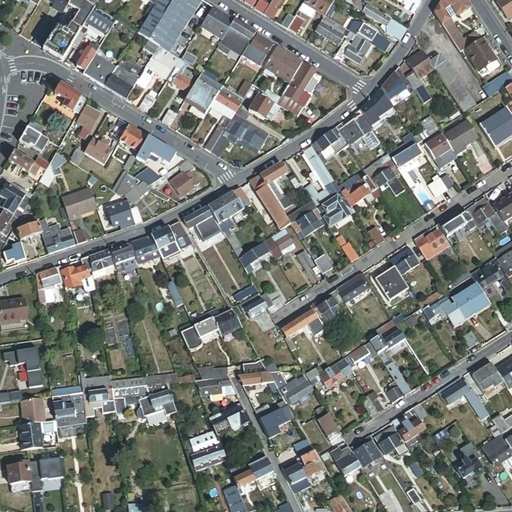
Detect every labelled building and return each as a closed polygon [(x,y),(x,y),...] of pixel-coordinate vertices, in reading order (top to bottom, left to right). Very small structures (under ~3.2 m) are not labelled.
[(75,40),(95,9),(80,0),(74,0),(70,7),(72,9),(79,13),(77,15),(65,35),(56,29),(43,50),(61,62),(75,40)] [(70,0),(46,0),(54,5),(64,11),(67,6),(70,0)] [(80,0),(95,9),(98,3),(93,0),(80,0)] [(158,0),(149,16),(137,35),(148,42),(159,48),(188,0),(158,0)] [(146,0),(152,3),(145,14),(149,16),(158,0),(146,0)] [(205,4),(199,0),(188,0),(159,48),(173,56),(205,4)] [(247,0),(245,4),(252,8),(256,0),(247,0)] [(280,0),(273,0),(269,6),(264,16),(272,21),(278,11),(275,9),(280,0)] [(305,0),(299,11),(310,18),(314,11),(324,18),(324,17),(331,6),(334,0),(305,0)] [(415,16),(422,3),(417,0),(410,0),(405,9),(415,16)] [(441,0),(441,1),(433,14),(459,54),(464,51),(480,41),(475,34),(463,42),(447,16),(444,11),(451,7),(454,12),(458,16),(470,9),(464,0),(441,0)] [(511,0),(495,0),(508,21),(511,18),(511,0)] [(265,7),(267,5),(261,1),(255,11),(258,13),(262,5),(265,7)] [(399,42),(406,32),(386,19),(357,1),(354,6),(354,7),(383,24),(381,27),(386,34),(399,42)] [(64,11),(54,5),(52,8),(62,15),(64,11)] [(264,16),(269,6),(267,5),(265,7),(262,5),(258,13),(264,16)] [(335,9),(331,6),(324,17),(329,20),(335,9)] [(447,16),(454,12),(451,7),(444,11),(447,16)] [(89,30),(91,26),(101,32),(107,36),(116,22),(95,9),(75,40),(80,43),(89,30)] [(234,21),(213,9),(202,28),(211,34),(216,26),(227,33),(234,21)] [(287,31),(294,19),(289,16),(282,27),(287,31)] [(294,19),(287,31),(295,36),(304,22),(295,17),(294,19)] [(350,35),(324,18),(315,33),(338,47),(344,38),(347,40),(350,35)] [(234,21),(227,33),(233,36),(234,35),(244,41),(242,45),(245,47),(247,48),(255,35),(234,21)] [(363,25),(353,23),(348,32),(350,33),(356,37),(363,25)] [(363,25),(356,37),(369,45),(370,43),(371,43),(375,36),(377,33),(363,25)] [(46,26),(34,45),(40,49),(52,30),(46,26)] [(101,32),(91,26),(89,30),(99,35),(101,32)] [(227,33),(216,26),(211,34),(222,41),(227,33)] [(233,36),(227,33),(222,41),(220,45),(241,58),(244,54),(242,52),(245,47),(242,45),(244,41),(234,35),(233,36)] [(273,46),(257,36),(249,50),(247,49),(244,54),(241,58),(259,69),(273,46)] [(383,41),(375,36),(371,43),(370,43),(369,45),(370,45),(373,48),(377,50),(383,41)] [(373,48),(370,45),(369,46),(356,38),(351,46),(345,42),(337,55),(343,59),(344,57),(358,65),(363,57),(366,59),(373,48)] [(480,41),(464,51),(478,72),(485,68),(486,69),(489,67),(488,65),(495,61),(482,40),(480,41)] [(377,50),(384,54),(390,45),(383,41),(377,50)] [(159,48),(148,42),(142,51),(153,58),(154,57),(159,48)] [(94,58),(96,55),(94,53),(87,49),(76,68),(82,72),(84,68),(87,69),(94,58)] [(302,64),(278,49),(264,70),(289,85),(302,64)] [(414,74),(405,80),(415,95),(422,106),(431,100),(419,81),(434,71),(428,63),(422,54),(407,63),(414,74)] [(337,55),(334,60),(340,63),(343,59),(337,55)] [(438,56),(428,63),(434,71),(463,115),(475,107),(446,62),(438,56)] [(173,69),(154,57),(153,58),(143,73),(150,78),(153,73),(155,74),(166,81),(167,79),(173,69)] [(87,69),(83,75),(104,88),(115,71),(94,58),(87,69)] [(489,67),(486,69),(489,74),(499,67),(495,61),(488,65),(489,67)] [(188,67),(180,62),(176,69),(180,72),(173,83),(172,85),(187,94),(196,80),(191,77),(192,75),(188,73),(187,75),(184,73),(186,69),(188,67)] [(316,72),(302,64),(289,85),(280,100),(276,106),(280,109),(296,119),(310,97),(303,93),(316,72)] [(138,81),(117,68),(115,71),(104,88),(126,101),(136,85),(138,81)] [(173,69),(167,79),(169,80),(175,70),(173,69)] [(180,72),(176,69),(175,70),(169,80),(173,83),(180,72)] [(405,80),(398,69),(381,89),(393,109),(415,95),(405,80)] [(152,79),(150,78),(143,73),(138,81),(136,85),(144,90),(152,79)] [(511,81),(507,74),(482,90),(488,99),(502,90),(511,83),(511,81)] [(215,101),(219,95),(197,81),(185,101),(193,106),(206,114),(210,108),(215,101)] [(251,90),(253,88),(246,84),(238,96),(245,100),(246,98),(251,90)] [(86,101),(60,85),(55,95),(65,101),(62,106),(78,115),(86,101)] [(244,101),(222,88),(219,95),(215,101),(235,114),(239,110),(244,101)] [(391,110),(379,91),(370,101),(359,110),(372,132),(379,127),(375,120),(391,110)] [(280,100),(267,92),(263,98),(274,105),(276,106),(280,100)] [(274,105),(263,98),(259,95),(249,112),(263,121),(265,119),(274,105)] [(139,110),(147,115),(155,101),(147,96),(139,110)] [(215,101),(210,108),(231,121),(235,116),(235,114),(215,101)] [(274,105),(265,119),(268,121),(271,121),(272,121),(280,109),(276,106),(274,105)] [(206,114),(193,106),(189,112),(203,120),(206,114)] [(87,133),(89,134),(99,116),(86,108),(76,124),(83,128),(78,138),(85,141),(88,137),(85,135),(87,133)] [(502,143),(504,145),(511,139),(511,117),(506,109),(480,127),(494,148),(502,143)] [(249,116),(239,110),(235,114),(235,116),(245,122),(249,116)] [(169,112),(161,124),(169,128),(176,116),(169,112)] [(431,120),(437,130),(442,126),(433,112),(428,115),(431,120)] [(235,116),(231,121),(231,123),(225,132),(237,140),(238,140),(238,141),(240,139),(258,151),(268,136),(245,122),(235,116)] [(343,129),(340,125),(335,129),(347,147),(370,132),(361,117),(345,128),(343,129)] [(222,129),(228,121),(224,118),(219,127),(222,129)] [(433,134),(438,131),(437,130),(431,120),(426,123),(432,132),(433,134)] [(219,127),(204,150),(211,154),(223,135),(225,132),(231,123),(228,121),(222,129),(219,127)] [(43,129),(31,122),(27,129),(39,136),(43,129)] [(126,126),(120,122),(110,140),(117,144),(126,126)] [(478,139),(467,122),(442,137),(453,154),(463,148),(478,139)] [(145,137),(129,127),(119,142),(136,153),(145,137)] [(39,136),(27,129),(18,143),(28,149),(29,147),(40,153),(47,141),(39,136)] [(347,147),(335,129),(315,144),(321,151),(329,146),(335,155),(347,147)] [(225,132),(223,135),(235,142),(237,140),(225,132)] [(424,140),(429,137),(428,135),(428,134),(415,142),(417,145),(424,140)] [(223,135),(211,154),(218,158),(229,141),(235,144),(238,140),(237,140),(235,142),(223,135)] [(415,142),(410,135),(402,140),(405,145),(388,156),(391,161),(414,146),(417,145),(415,142)] [(442,137),(441,135),(427,144),(424,146),(439,170),(456,159),(455,157),(453,154),(442,137)] [(175,155),(148,139),(136,159),(145,165),(148,160),(153,163),(156,159),(168,167),(175,155)] [(424,146),(427,144),(424,140),(417,145),(419,149),(424,146)] [(99,144),(92,141),(84,155),(104,167),(112,152),(107,149),(109,145),(101,141),(99,144)] [(315,144),(311,146),(322,163),(335,155),(329,146),(321,151),(315,144)] [(419,149),(417,145),(414,146),(420,155),(423,154),(419,149)] [(414,146),(391,161),(400,175),(409,188),(413,186),(406,174),(418,166),(414,160),(420,155),(414,146)] [(340,194),(334,184),(311,148),(303,153),(305,156),(302,157),(313,174),(309,176),(313,182),(317,180),(324,192),(318,196),(313,188),(312,186),(305,190),(306,192),(316,207),(331,197),(332,199),(340,194)] [(465,150),(463,148),(453,154),(455,157),(465,150)] [(77,168),(84,155),(75,150),(68,162),(77,168)] [(35,166),(33,165),(13,154),(7,163),(28,174),(31,168),(34,169),(35,166)] [(66,161),(55,154),(49,165),(53,178),(60,175),(58,168),(66,161)] [(391,161),(388,156),(376,163),(380,168),(391,161)] [(128,172),(135,160),(130,157),(123,170),(124,171),(128,172)] [(45,172),(49,165),(37,158),(33,165),(35,166),(45,172)] [(375,191),(383,186),(385,190),(388,188),(395,198),(404,192),(395,178),(400,175),(391,161),(380,168),(366,177),(375,191)] [(193,170),(185,163),(177,168),(181,174),(170,182),(171,184),(170,185),(179,198),(192,189),(191,189),(196,186),(188,174),(193,170)] [(366,177),(380,168),(376,163),(363,172),(366,177)] [(287,174),(281,164),(259,177),(282,213),(293,206),(287,197),(285,199),(274,182),(287,174)] [(56,185),(53,178),(49,165),(45,172),(41,180),(51,186),(56,185)] [(148,187),(160,179),(148,169),(135,178),(148,187)] [(359,182),(366,177),(363,172),(361,169),(354,174),(356,177),(359,182)] [(127,175),(128,172),(124,171),(112,192),(115,194),(127,175)] [(133,179),(127,175),(115,194),(119,198),(122,196),(128,202),(126,203),(128,209),(148,191),(150,193),(166,202),(168,198),(155,191),(149,187),(148,187),(133,179)] [(303,189),(294,175),(288,179),(295,190),(298,188),(300,191),(303,189)] [(165,176),(160,179),(148,187),(149,187),(155,191),(168,181),(165,176)] [(447,176),(440,180),(447,191),(454,187),(447,176)] [(282,213),(259,177),(249,183),(273,220),(276,218),(284,230),(290,226),(286,219),(282,213)] [(375,191),(366,177),(359,182),(349,188),(341,193),(342,194),(350,207),(375,191)] [(349,188),(359,182),(356,177),(346,183),(349,188)] [(19,220),(32,196),(0,178),(0,194),(1,195),(0,197),(0,199),(2,200),(6,203),(2,211),(17,219),(19,220)] [(119,198),(115,194),(112,192),(108,189),(105,190),(90,178),(87,183),(89,190),(90,193),(100,190),(121,206),(124,201),(119,198)] [(341,193),(349,188),(346,183),(345,181),(337,186),(341,193)] [(439,181),(433,184),(440,195),(446,192),(439,181)] [(427,188),(434,199),(440,195),(433,184),(427,188)] [(90,193),(89,190),(61,200),(68,220),(96,210),(90,193)] [(245,202),(237,190),(232,194),(239,206),(245,202)] [(239,206),(232,194),(207,208),(221,232),(228,245),(234,241),(227,228),(224,223),(243,211),(239,206)] [(354,213),(350,207),(342,194),(316,210),(325,223),(329,230),(354,213)] [(511,194),(492,207),(496,214),(502,224),(506,222),(511,217),(511,194)] [(498,237),(507,231),(506,229),(502,224),(496,214),(494,215),(485,200),(468,211),(477,226),(488,220),(498,237)] [(294,223),(316,209),(312,203),(286,219),(290,226),(294,223)] [(97,211),(102,227),(117,221),(112,206),(97,211)] [(129,211),(134,227),(141,224),(136,208),(129,211)] [(221,232),(207,208),(184,221),(188,232),(194,229),(202,243),(221,232)] [(0,241),(3,243),(17,219),(2,211),(0,209),(0,241)] [(475,228),(463,209),(456,214),(459,217),(450,223),(448,219),(438,225),(446,239),(465,227),(469,233),(475,228)] [(295,224),(294,223),(290,226),(299,240),(325,223),(316,210),(295,224)] [(246,216),(243,211),(224,223),(227,228),(246,216)] [(19,242),(41,235),(37,224),(37,222),(36,219),(35,218),(28,220),(29,224),(23,226),(17,228),(17,230),(17,231),(16,231),(19,242)] [(48,256),(74,247),(68,230),(59,234),(48,237),(47,232),(44,226),(48,225),(46,221),(37,224),(41,235),(48,256)] [(192,245),(180,223),(152,237),(161,257),(178,250),(179,251),(192,245)] [(467,234),(469,233),(465,227),(446,239),(448,241),(464,230),(467,234)] [(48,237),(59,234),(57,228),(47,232),(48,237)] [(376,247),(383,242),(375,229),(367,234),(376,247)] [(77,246),(85,243),(81,230),(73,233),(77,246)] [(284,232),(264,245),(275,261),(294,249),(284,232)] [(425,240),(422,236),(412,242),(425,262),(448,247),(438,232),(425,240)] [(161,257),(152,237),(131,244),(136,259),(140,265),(161,257)] [(350,264),(357,259),(348,244),(346,245),(341,237),(335,240),(350,264)] [(237,260),(248,253),(245,249),(241,252),(236,242),(229,246),(237,260)] [(16,266),(26,263),(20,244),(16,246),(15,243),(11,245),(12,247),(10,248),(11,252),(2,255),(5,264),(11,261),(12,265),(15,264),(16,266)] [(511,243),(493,256),(497,262),(511,252),(511,243)] [(263,244),(238,261),(247,277),(254,273),(250,266),(269,254),(263,244)] [(248,253),(255,248),(253,244),(245,249),(248,253)] [(137,268),(129,245),(111,251),(116,266),(122,264),(125,272),(137,268)] [(309,248),(305,250),(306,251),(312,260),(316,258),(309,248)] [(179,251),(178,250),(161,257),(163,261),(180,253),(179,251)] [(409,250),(389,262),(393,269),(399,278),(419,265),(409,250)] [(113,267),(108,251),(90,258),(92,274),(104,270),(113,267)] [(306,251),(296,257),(306,272),(315,266),(313,263),(312,260),(306,251)] [(511,278),(511,252),(497,262),(498,263),(501,268),(507,264),(510,268),(505,271),(510,279),(511,278)] [(315,266),(322,276),(332,269),(324,256),(313,263),(315,266)] [(92,274),(90,258),(81,261),(83,268),(73,271),(72,269),(60,273),(64,284),(66,291),(83,286),(94,282),(93,279),(92,274)] [(501,268),(498,263),(494,266),(493,264),(474,276),(471,278),(476,285),(480,292),(500,280),(502,283),(500,284),(507,294),(511,291),(511,285),(503,272),(501,268)] [(503,272),(505,271),(510,268),(507,264),(501,268),(503,272)] [(60,273),(58,268),(55,269),(61,285),(64,284),(60,273)] [(61,285),(55,269),(36,276),(38,292),(51,287),(61,285)] [(399,278),(393,269),(374,281),(388,303),(395,298),(405,292),(407,290),(399,278)] [(106,274),(104,270),(92,274),(93,279),(106,274)] [(468,273),(467,271),(451,281),(455,288),(471,278),(470,275),(468,273)] [(362,274),(335,291),(343,302),(344,305),(370,288),(362,274)] [(175,303),(181,300),(172,279),(168,281),(170,283),(167,285),(175,303)] [(95,291),(94,282),(83,286),(85,292),(88,293),(95,291)] [(480,292),(476,285),(450,301),(463,322),(474,315),(472,313),(487,303),(480,292)] [(51,287),(38,292),(40,304),(54,303),(51,287)] [(257,293),(254,288),(240,296),(242,301),(257,293)] [(259,298),(266,310),(267,311),(282,302),(275,289),(259,298)] [(445,294),(442,289),(425,300),(428,305),(440,297),(440,298),(445,294)] [(335,291),(310,308),(322,327),(327,324),(322,316),(325,314),(329,321),(338,315),(333,308),(343,302),(335,291)] [(405,292),(395,298),(397,301),(406,295),(405,292)] [(428,323),(439,316),(442,320),(445,317),(447,320),(453,329),(464,323),(463,322),(450,301),(445,294),(440,298),(420,311),(428,323)] [(259,298),(258,296),(238,307),(241,313),(244,311),(249,320),(266,310),(259,298)] [(428,305),(425,300),(417,305),(420,310),(428,305)] [(24,301),(0,304),(0,321),(0,325),(26,321),(24,301)] [(489,306),(487,303),(472,313),(474,315),(489,306)] [(310,308),(278,328),(281,333),(281,332),(286,339),(312,323),(319,334),(324,331),(322,327),(310,308)] [(511,320),(504,308),(495,314),(503,328),(511,322),(511,320)] [(241,328),(231,311),(216,318),(212,319),(219,333),(221,337),(241,328)] [(212,319),(216,318),(214,314),(203,319),(192,324),(194,328),(212,319)] [(192,324),(203,319),(201,315),(190,319),(192,324)] [(392,322),(394,326),(403,320),(401,316),(392,322)] [(219,333),(212,319),(194,328),(200,341),(219,333)] [(415,324),(412,319),(406,323),(409,328),(415,324)] [(394,326),(392,322),(374,333),(377,339),(395,327),(394,326)] [(404,341),(395,327),(377,339),(375,340),(369,344),(376,356),(383,351),(385,353),(404,341)] [(200,341),(194,328),(181,333),(189,351),(190,351),(193,351),(196,350),(200,347),(201,344),(200,341)] [(478,344),(471,333),(462,339),(469,350),(478,344)] [(352,355),(369,344),(365,338),(348,349),(352,355)] [(290,340),(286,343),(290,350),(294,348),(290,340)] [(376,356),(369,344),(352,355),(348,357),(351,363),(347,366),(350,371),(354,368),(353,366),(368,356),(371,359),(376,356)] [(342,354),(340,356),(342,358),(343,360),(348,357),(352,355),(348,349),(342,353),(342,354)] [(43,387),(37,350),(4,355),(5,363),(9,362),(10,367),(26,365),(29,389),(43,387)] [(391,364),(385,353),(383,351),(376,356),(384,368),(391,364)] [(319,376),(309,382),(312,387),(320,382),(325,390),(352,373),(350,371),(347,366),(343,360),(341,362),(319,376)] [(511,360),(495,371),(503,384),(507,390),(511,387),(511,360)] [(268,375),(260,361),(253,365),(243,366),(244,377),(268,375)] [(411,394),(391,364),(384,368),(395,385),(404,398),(411,394)] [(503,384),(495,371),(491,365),(472,377),(484,395),(503,384)] [(218,380),(213,370),(212,368),(197,370),(202,381),(218,380)] [(213,370),(218,380),(227,379),(226,369),(213,370)] [(112,391),(111,383),(110,378),(85,381),(83,370),(80,371),(81,383),(82,387),(83,395),(112,391)] [(315,370),(305,376),(309,382),(319,376),(315,370)] [(280,374),(268,375),(278,391),(282,399),(286,396),(292,406),(298,402),(301,407),(310,401),(307,397),(313,393),(304,378),(288,388),(280,374)] [(177,377),(176,375),(159,377),(162,386),(167,385),(179,384),(177,377)] [(268,375),(244,377),(237,378),(242,387),(268,385),(269,387),(272,394),(278,391),(268,375)] [(189,376),(177,377),(179,384),(191,382),(189,376)] [(159,377),(145,379),(146,384),(147,387),(162,386),(159,377)] [(218,380),(202,381),(195,382),(201,397),(205,397),(221,395),(221,389),(232,388),(227,379),(218,380)] [(463,383),(461,379),(441,391),(444,396),(449,405),(464,395),(481,422),(489,417),(466,381),(463,383)] [(112,391),(135,389),(134,385),(134,380),(111,383),(112,391)] [(176,413),(167,385),(162,386),(147,387),(140,388),(140,394),(140,404),(138,410),(136,414),(138,419),(142,421),(146,420),(145,417),(164,411),(166,416),(176,413)] [(404,398),(395,385),(384,392),(393,405),(404,398)] [(73,396),(83,395),(82,387),(52,391),(52,399),(61,398),(71,397),(73,396)] [(140,394),(140,388),(135,389),(112,391),(115,416),(126,414),(125,406),(140,404),(140,394)] [(112,391),(83,395),(84,403),(85,416),(86,421),(92,421),(90,412),(109,410),(109,415),(112,415),(113,421),(116,421),(115,416),(112,391)] [(10,392),(0,392),(0,405),(11,404),(10,396),(10,392)] [(374,393),(368,397),(368,398),(375,410),(378,414),(385,410),(374,393)] [(84,403),(83,395),(73,396),(73,399),(74,405),(84,403)] [(71,397),(61,398),(62,405),(64,405),(65,406),(73,405),(74,405),(73,399),(71,399),(71,397)] [(62,405),(61,398),(52,399),(55,420),(74,417),(73,405),(65,406),(64,405),(62,405)] [(369,414),(375,410),(368,398),(361,402),(369,414)] [(45,424),(42,400),(21,402),(24,427),(39,425),(45,424)] [(85,416),(84,403),(74,405),(73,405),(74,417),(85,416)] [(271,415),(287,407),(284,403),(269,410),(271,415)] [(209,419),(213,428),(244,414),(240,405),(226,411),(226,409),(222,411),(223,412),(209,419)] [(427,417),(420,405),(413,409),(421,422),(427,417)] [(267,407),(255,412),(259,421),(265,417),(271,415),(269,410),(267,407)] [(277,428),(294,420),(287,407),(271,415),(265,417),(272,430),(277,428)] [(421,422),(413,409),(392,423),(395,427),(399,434),(409,449),(420,442),(417,437),(426,431),(421,422)] [(511,413),(503,419),(505,422),(511,416),(511,413)] [(213,428),(217,438),(226,434),(231,432),(233,431),(234,432),(235,433),(240,431),(241,429),(240,428),(249,424),(244,414),(213,428)] [(341,437),(327,415),(317,422),(330,443),(341,437)] [(511,428),(511,416),(505,422),(503,419),(501,416),(491,421),(501,436),(511,428)] [(265,417),(259,421),(268,440),(280,435),(277,428),(272,430),(265,417)] [(24,427),(20,427),(23,452),(42,450),(39,425),(24,427)] [(399,434),(395,427),(375,440),(385,456),(391,453),(393,452),(397,458),(405,453),(395,437),(399,434)] [(505,442),(511,437),(511,428),(501,436),(505,442)] [(447,438),(443,432),(431,439),(436,446),(447,438)] [(213,433),(186,443),(196,475),(227,463),(219,442),(218,443),(213,433)] [(505,442),(501,436),(481,448),(486,455),(495,449),(497,453),(507,446),(504,443),(505,442)] [(370,437),(349,450),(352,454),(360,468),(362,467),(364,469),(370,465),(372,468),(375,466),(373,463),(383,457),(370,437)] [(480,458),(470,444),(448,458),(455,468),(462,464),(461,464),(466,460),(466,461),(473,457),(476,461),(480,458)] [(503,462),(511,456),(511,454),(507,446),(497,453),(495,449),(486,455),(488,459),(492,466),(502,460),(503,462)] [(314,452),(311,447),(297,454),(299,459),(314,452)] [(360,468),(352,454),(344,458),(339,449),(330,455),(344,478),(360,468)] [(324,470),(314,452),(299,459),(296,461),(305,480),(324,470)] [(393,452),(391,453),(396,461),(406,455),(405,453),(397,458),(393,452)] [(476,461),(473,457),(466,461),(466,460),(461,464),(462,464),(455,468),(463,480),(472,474),(473,476),(482,470),(476,461)] [(63,479),(61,459),(28,464),(31,484),(32,493),(42,492),(41,481),(48,480),(48,481),(63,479)] [(273,473),(266,459),(248,467),(255,482),(258,481),(273,473)] [(238,460),(228,465),(232,475),(242,470),(238,460)] [(305,480),(296,461),(282,468),(291,487),(295,495),(310,488),(305,480)] [(8,471),(9,477),(10,487),(31,484),(28,464),(18,466),(18,468),(8,469),(8,471)] [(242,470),(232,475),(236,487),(240,497),(244,495),(241,489),(255,482),(248,467),(242,470)] [(246,511),(240,497),(236,487),(224,492),(231,508),(232,511),(246,511)] [(413,489),(406,494),(414,506),(421,502),(413,489)] [(113,496),(103,497),(105,511),(114,511),(113,496)]
